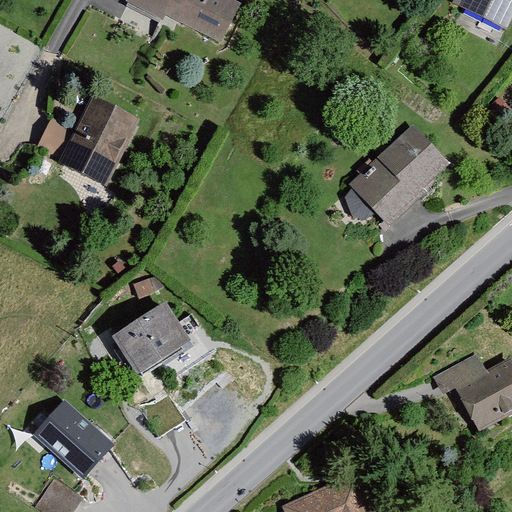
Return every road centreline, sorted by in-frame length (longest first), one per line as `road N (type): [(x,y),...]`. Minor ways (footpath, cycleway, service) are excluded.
road 1 (tertiary): [(195,511),(511,237)]
road 2 (residential): [(9,152),(86,0)]
